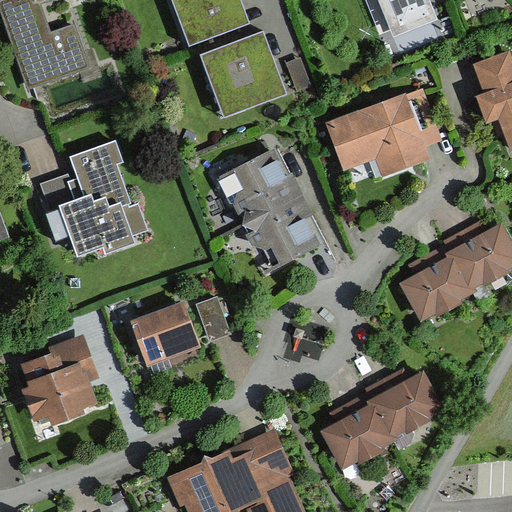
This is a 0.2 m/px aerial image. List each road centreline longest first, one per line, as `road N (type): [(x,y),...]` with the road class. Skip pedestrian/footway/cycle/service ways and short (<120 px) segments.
road 1 (residential): [(284,376),(1,511)]
road 2 (residential): [(511,363),(425,511)]
road 3 (residential): [(452,181),(346,296)]
road 4 (residential): [(346,296),(353,331),(337,364),(284,376)]
road 5 (residential): [(346,296),(304,302),(289,315),(278,355),(284,376)]
